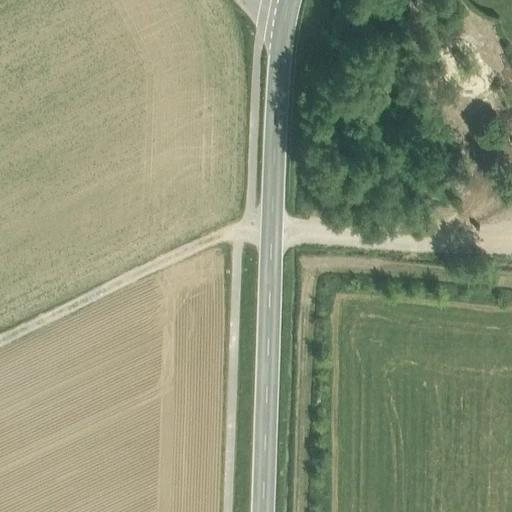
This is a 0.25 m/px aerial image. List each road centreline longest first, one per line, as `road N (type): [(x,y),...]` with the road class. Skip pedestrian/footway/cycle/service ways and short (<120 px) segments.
road 1 (secondary): [(291,0),(262,511)]
road 2 (track): [(0,336),(248,225),(273,227)]
